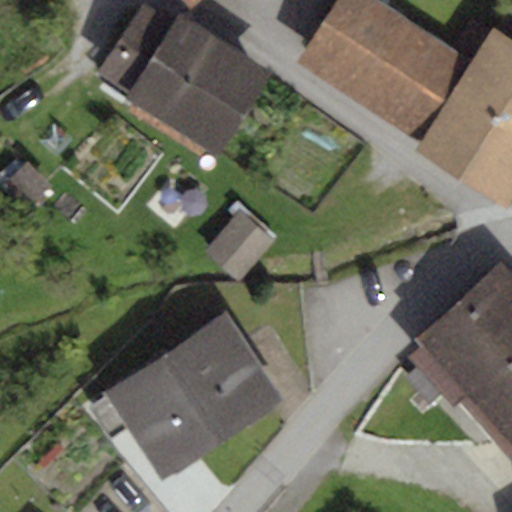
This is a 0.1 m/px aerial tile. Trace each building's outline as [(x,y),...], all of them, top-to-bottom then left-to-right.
[(179,0),(189,10),(199,0),(179,0)] [(451,47),(376,0),(338,0),(299,63),(421,141),(416,150),(505,207),(511,196),(511,5),(508,2),(490,29),(471,17),(451,47)] [(270,73),(178,14),(172,24),(141,4),(95,77),(218,155),(270,73)] [(49,187),(26,161),(3,182),(26,207),(49,187)] [(273,241),(238,211),(203,251),(238,281),(273,241)] [(511,284),(495,266),(413,339),(419,345),(406,357),(416,368),(407,376),(431,402),(440,393),(451,405),(457,400),(465,393),(511,445),(511,284)] [(226,312),(101,392),(104,396),(89,406),(108,436),(125,425),(161,479),(283,401),(226,312)] [(510,452),(511,449),(511,445),(465,393),(457,400),(506,456),(510,452)]
